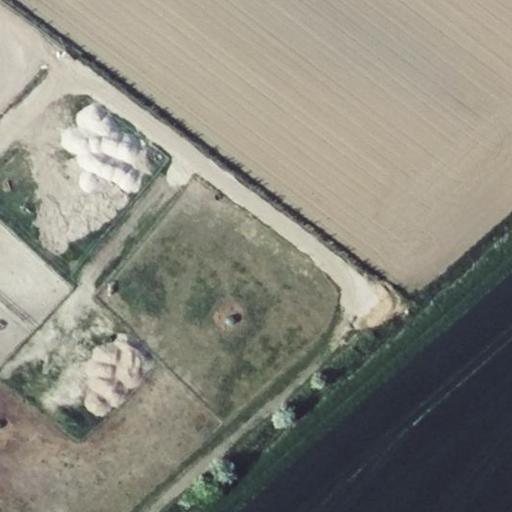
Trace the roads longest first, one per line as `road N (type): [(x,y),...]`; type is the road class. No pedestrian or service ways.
road 1 (track): [(339,271),(71,68)]
road 2 (track): [(148,511),(339,344),(352,310),(339,271)]
road 3 (track): [(0,15),(71,68),(0,141)]
